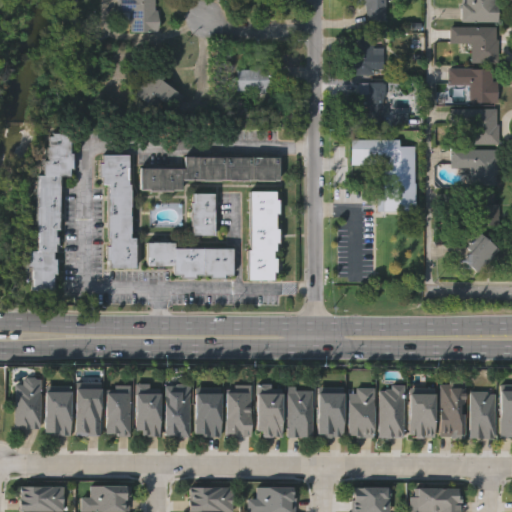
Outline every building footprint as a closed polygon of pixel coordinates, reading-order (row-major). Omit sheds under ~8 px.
[(156,0),(156,9),(159,9),(159,31),(131,31),(132,11),(118,11),(118,0),(156,0)] [(233,0),(234,9),(273,7),(272,0),(233,0)] [(382,0),(382,18),(362,18),(361,4),(350,3),(350,0),(382,0)] [(492,0),(492,2),(494,2),(494,21),(456,21),(456,2),(460,2),(460,0),(492,0)] [(429,23),(443,23),(443,2),(429,2),(429,23)] [(492,25),(492,38),(494,38),(494,62),(466,62),(466,42),(443,41),(444,25),(492,25)] [(368,41),(368,48),(380,47),(380,68),(368,68),(368,73),(346,73),(345,33),(367,33),(368,41)] [(125,54),(125,74),(151,74),(152,38),(112,37),(112,54),(125,54)] [(185,96),(176,107),(163,97),(156,109),(134,95),(146,77),(135,70),(142,59),(169,75),(167,78),(185,96)] [(281,65),(281,89),(267,88),(266,92),(256,92),(256,90),(239,90),(239,69),(255,69),(255,64),(281,65)] [(488,66),(488,80),(493,80),(493,102),(464,102),(464,90),(458,90),(458,83),(441,83),(442,66),(488,66)] [(379,81),(379,82),(382,82),(382,95),(384,95),(384,125),(355,125),(355,112),(364,112),(364,108),(362,108),(362,105),(350,105),(350,92),(353,92),(353,82),(379,81)] [(495,107),(495,124),(498,124),(498,144),(468,145),(468,122),(448,122),(448,108),(495,107)] [(231,132),(262,133),(263,111),(231,110),(231,132)] [(149,150),(155,142),(168,152),(179,138),(145,113),(128,134),(149,150)] [(352,148),(360,148),(360,161),(381,162),(381,124),(352,124),(352,148)] [(68,131),(67,149),(71,149),(70,164),(69,164),(68,171),(59,171),(58,225),(54,225),(54,232),(57,232),(57,238),(54,238),(54,247),(52,247),(52,254),(56,254),(55,268),(53,268),(52,285),(48,285),(48,289),(33,289),(33,285),(29,285),(29,261),(25,261),(25,246),(34,246),(35,170),(40,171),(40,156),(45,156),(45,131),(49,131),(49,128),(63,129),(63,131),(68,131)] [(411,145),(412,211),(371,210),(371,197),(379,197),(379,160),(389,160),(389,145),(411,145)] [(497,149),(497,174),(495,174),(495,185),(467,185),(468,168),(448,168),(448,149),(497,149)] [(127,151),(126,179),(128,179),(128,234),(133,234),(133,264),(107,264),(107,256),(104,255),(105,242),(107,242),(108,234),(106,234),(106,181),(100,181),(100,172),(98,172),(98,159),(101,159),(101,151),(127,151)] [(172,186),(172,187),(149,187),(149,186),(139,186),(139,164),(184,165),(184,153),(279,153),(278,176),(181,176),(181,186),(172,186)] [(375,252),(410,252),(410,187),(393,187),(393,180),(344,181),(344,206),(374,206),(375,252)] [(274,187),(274,196),(277,196),(277,210),(274,210),(274,226),(277,226),(277,239),(274,239),(274,247),(271,247),(271,255),(275,255),(275,268),(271,269),(271,276),(247,276),(246,247),(249,247),(248,188),(274,187)] [(213,189),(211,231),(192,230),(192,221),(190,221),(191,188),(213,189)] [(495,224),(468,224),(467,190),(494,190),(495,224)] [(125,196),(96,196),(96,226),(102,226),(102,309),(130,309),(130,279),(125,279),(125,196)] [(244,321),(271,321),(271,254),(273,254),(273,232),(244,232),(244,321)] [(491,257),(475,273),(460,260),(468,251),(464,248),(477,232),(497,249),(491,257)] [(176,239),(176,244),(233,245),(233,271),(225,270),(225,273),(212,273),(213,270),(196,270),(196,273),(183,273),(183,270),(170,270),(170,262),(145,262),(145,238),(176,239)] [(460,289),(464,291),(456,301),(472,313),(491,288),(472,273),(460,289)] [(227,288),(169,289),(169,283),(141,283),(141,307),(168,307),(168,318),(227,317),(227,288)] [(31,376),(38,377),(38,428),(12,428),(12,383),(20,383),(20,377),(22,378),(24,376),(31,376)] [(455,403),(455,412),(462,412),(462,437),(448,437),(448,435),(437,435),(437,383),(446,383),(446,378),(463,378),(463,403),(455,403)] [(98,381),(98,435),(73,435),(73,406),(71,406),(71,385),(72,385),(72,380),(98,381)] [(402,381),(401,435),(376,435),(376,387),(382,387),(382,386),(389,386),(389,381),(402,381)] [(511,434),(499,434),(497,434),(498,381),(511,381),(511,434)] [(315,383),(340,383),(340,434),(328,434),(328,435),(315,435),(315,383)] [(372,384),(371,434),(353,434),(353,431),(346,431),(346,389),(354,389),(354,384),(372,384)] [(407,384),(432,384),(432,435),(413,435),(413,431),(406,431),(407,384)] [(67,386),(66,434),(41,435),(41,385),(67,386)] [(294,385),(294,389),(311,389),(311,436),(285,436),(285,385),(294,385)] [(485,388),(485,391),(492,391),(492,434),(466,434),(467,388),(485,388)] [(9,471),(35,470),(34,419),(16,419),(16,426),(8,426),(9,471)] [(459,479),(459,420),(443,420),(443,425),(433,425),(434,479),(459,479)] [(68,476),(94,477),(95,424),(69,423),(68,476)] [(129,475),(155,476),(156,430),(144,430),(144,425),(130,425),(129,475)] [(252,425),(253,478),(277,478),(277,430),(266,430),(266,425),(252,425)] [(511,477),(511,425),(494,425),(494,477),(511,477)] [(64,426),(38,427),(39,477),(65,477),(64,426)] [(125,426),(108,426),(108,431),(99,431),(100,476),(125,476),(125,426)] [(186,426),(160,426),(159,477),(185,477),(186,426)] [(246,478),(247,426),(230,426),(230,433),(221,433),(220,477),(246,478)] [(372,478),(398,478),(398,426),(385,426),(385,431),(373,431),(372,478)] [(217,429),(191,428),(190,477),(216,477),(217,429)] [(307,432),(290,432),(290,428),(282,428),(281,478),(307,478),(307,432)] [(337,428),(311,428),(312,479),(338,478),(337,428)] [(368,428),(350,429),(350,434),(342,434),(343,478),(369,477),(368,428)] [(428,478),(429,429),(403,428),(402,478),(428,478)] [(463,479),(489,479),(489,433),(464,433),(463,479)]
